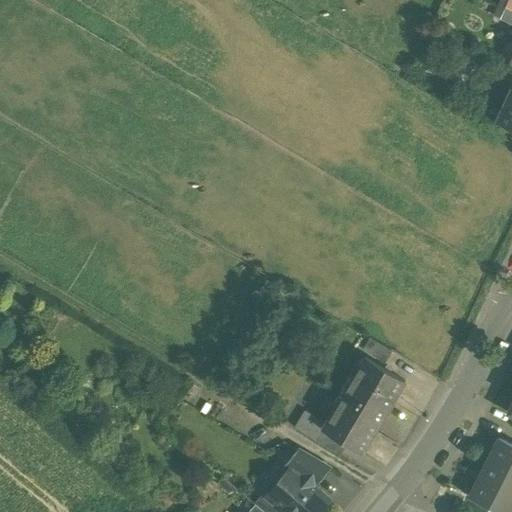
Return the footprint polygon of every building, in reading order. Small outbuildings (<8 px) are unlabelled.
[(511,11),(506,9),(500,21),(511,26),(511,11)] [(511,88),(496,123),(511,130),(511,134),(511,135),(511,134),(511,88)] [(370,338),(363,351),(384,363),(391,351),(370,338)] [(406,381),(364,357),(343,394),(384,418),(406,381)] [(384,418),(343,394),(322,430),(322,431),(343,443),(363,455),(384,418)] [(343,443),(322,431),(316,441),(337,453),(343,443)] [(511,444),(499,438),(489,458),(511,469),(511,444)] [(329,469),(299,450),(286,465),(290,469),(314,487),(329,469)] [(511,469),(489,458),(480,477),(511,493),(511,469)] [(314,487),(290,469),(281,479),(282,490),(273,501),(272,502),(282,510),(284,511),(319,511),(329,500),(314,487)] [(509,511),(511,508),(511,493),(480,477),(470,497),(499,511),(509,511)] [(273,501),(264,494),(255,505),(263,511),(280,511),(282,510),(272,502),(273,501)]
